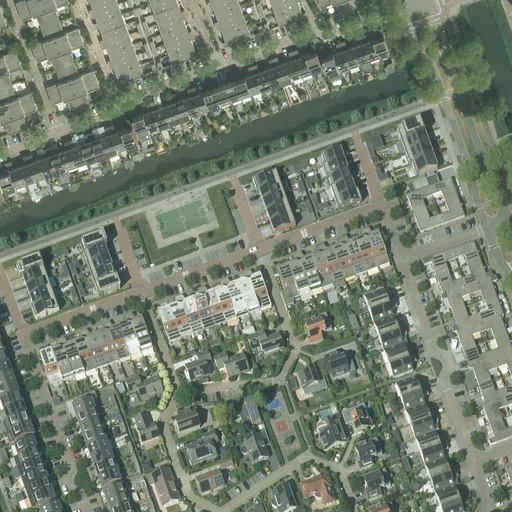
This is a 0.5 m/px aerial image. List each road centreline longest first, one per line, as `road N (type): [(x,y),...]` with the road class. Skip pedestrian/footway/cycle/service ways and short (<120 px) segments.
road 1 (residential): [(177,394),(284,381),(293,347),(257,249)]
road 2 (tertiary): [(509,220),(429,0)]
road 3 (tertiary): [(404,9),(442,95),(484,228)]
road 4 (residential): [(471,460),(445,363),(398,258)]
road 5 (residential): [(85,511),(73,502),(73,481),(20,334)]
road 6 (residential): [(355,511),(340,475),(309,455),(225,511)]
road 7 (residential): [(57,135),(8,0)]
road 8 (residential): [(213,511),(189,503),(163,425),(177,394)]
road 9 (residential): [(20,334),(140,290)]
road 10 (residential): [(257,249),(376,208)]
road 11 (residential): [(140,290),(257,249)]
